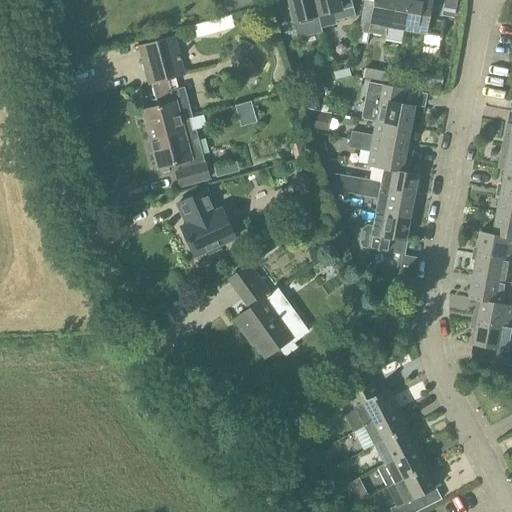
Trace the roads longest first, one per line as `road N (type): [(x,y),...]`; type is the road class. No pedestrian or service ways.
road 1 (unclassified): [(287,511),(159,351),(65,192),(17,0)]
road 2 (residential): [(477,443),(432,351),(431,300),(487,0)]
